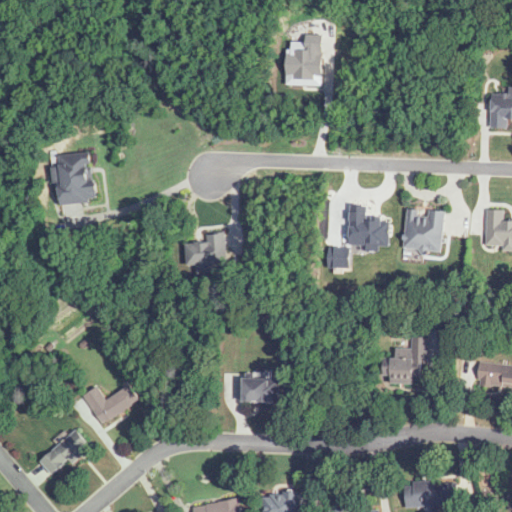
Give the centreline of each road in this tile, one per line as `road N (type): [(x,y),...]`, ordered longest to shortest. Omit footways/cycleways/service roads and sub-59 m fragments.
road 1 (residential): [(511,441),(416,436),(332,448),(245,443),(171,450),(88,511)]
road 2 (residential): [(511,171),(257,160),(214,174)]
